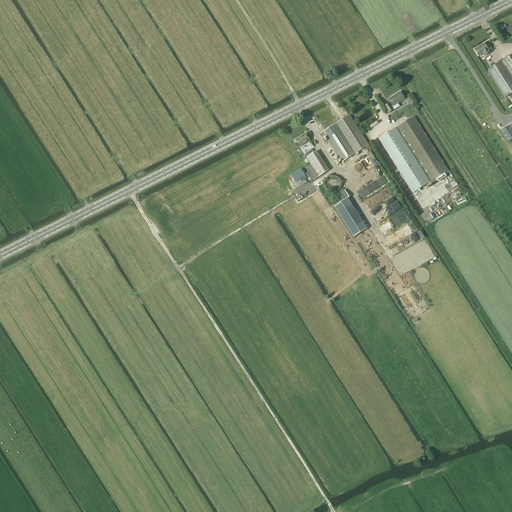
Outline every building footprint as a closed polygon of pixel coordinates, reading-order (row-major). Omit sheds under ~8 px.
[(484,44),(474,50),(478,57),(483,54),(484,57),(490,53),(489,52),(491,50),(488,45),(485,46),(484,44)] [(505,98),(511,93),(511,54),(487,71),(505,98)] [(389,104),(389,103),(384,107),(389,113),(394,110),(392,107),(394,106),(404,99),(400,92),(389,99),(391,102),(389,104)] [(322,138),(325,137),(341,163),(369,145),(349,115),(319,134),(322,138)] [(448,170),(414,117),(378,139),(412,193),(448,170)] [(300,147),(310,140),(305,134),(295,140),(300,147)] [(306,157),(311,165),(319,177),(329,171),(317,151),(306,157)] [(307,168),(306,169),(313,180),(319,177),(311,165),(307,168)] [(305,175),(301,169),(290,175),(294,182),(305,175)] [(347,199),(334,208),(358,247),(372,237),(347,199)]
